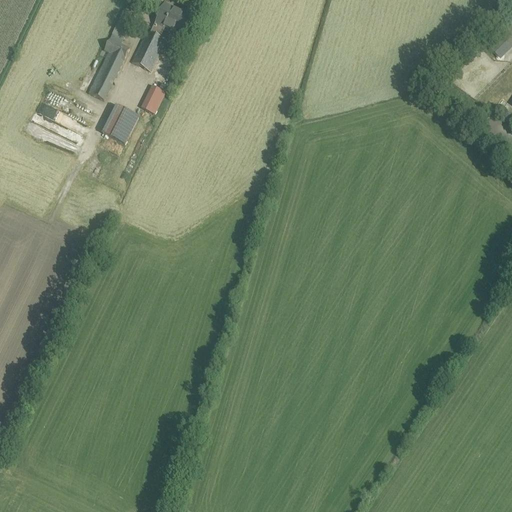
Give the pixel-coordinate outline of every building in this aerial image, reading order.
[(164,13),(139,67),(153,74),(172,32),(184,38),(190,25),(164,13)] [(511,57),(511,29),(494,45),(508,60),(511,57)] [(129,62),(111,54),(92,96),(109,104),(129,62)] [(463,88),(456,76),(436,87),(442,100),(463,88)] [(165,98),(151,92),(140,118),(155,124),(165,98)] [(135,118),(116,111),(105,137),(124,145),(135,118)]
